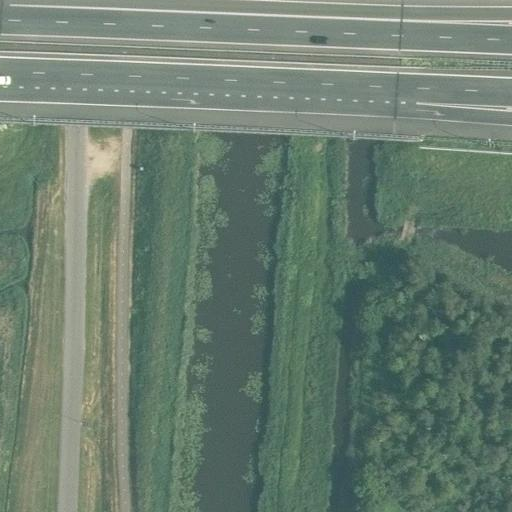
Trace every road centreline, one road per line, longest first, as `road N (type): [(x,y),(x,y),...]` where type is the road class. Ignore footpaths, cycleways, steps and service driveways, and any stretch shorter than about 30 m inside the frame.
road 1 (tertiary): [(66,511),(79,0)]
road 2 (motorway): [(0,71),(413,87)]
road 3 (motorway): [(400,35),(0,19)]
